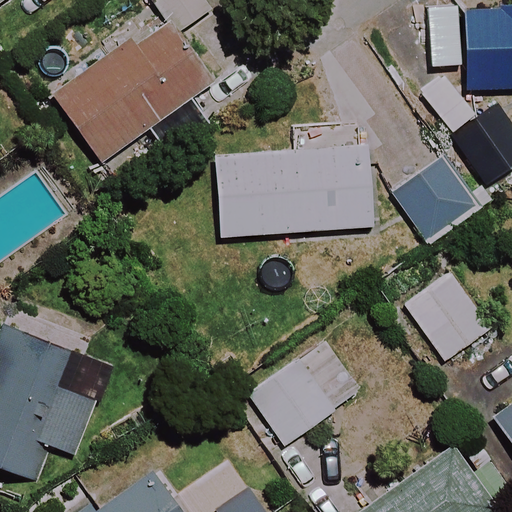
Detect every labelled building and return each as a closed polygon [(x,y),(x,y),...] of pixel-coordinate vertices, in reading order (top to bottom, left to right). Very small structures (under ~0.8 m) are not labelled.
[(209,9),(202,0),(146,0),(174,36),(209,9)] [(511,12),(450,14),(452,92),(511,89),(511,12)] [(205,88),(161,23),(46,101),(90,166),(205,88)] [(511,167),(511,132),(492,105),(448,137),(484,188),(511,167)] [(367,228),(361,150),(211,161),(217,239),(367,228)] [(470,197),(440,156),(395,188),(425,229),(470,197)] [(488,331),(448,273),(400,306),(440,364),(488,331)] [(105,371),(16,335),(0,374),(0,469),(30,482),(45,445),(71,455),(105,371)] [(361,391),(323,338),(242,394),(279,448),(361,391)] [(511,402),(490,418),(511,449),(511,402)] [(176,511),(157,483),(184,464),(161,431),(94,476),(112,501),(95,511),(176,511)] [(491,511),(446,450),(362,511),(491,511)]
